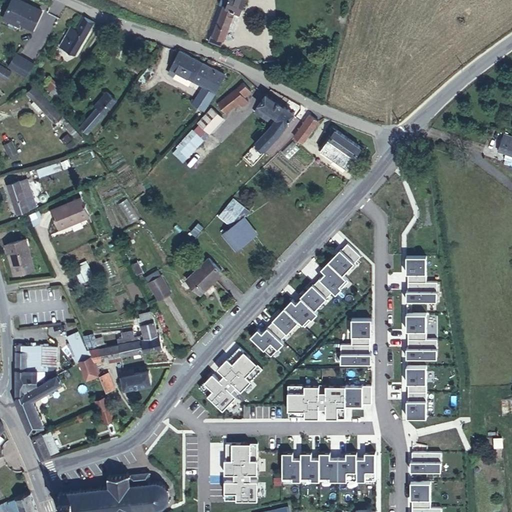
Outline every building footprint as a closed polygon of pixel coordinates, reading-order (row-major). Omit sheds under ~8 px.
[(20,0),(12,0),(5,15),(33,29),(42,10),(20,0)] [(211,35),(208,41),(221,46),(228,29),(235,11),(240,13),(245,0),(222,0),(220,4),(224,5),(213,35),(211,35)] [(235,11),(228,29),(233,32),(240,13),(235,11)] [(84,17),(76,29),(71,27),(60,46),(75,55),(94,22),(84,17)] [(216,91),(226,74),(180,51),(168,72),(174,75),(177,70),(216,91)] [(138,73),(142,67),(132,59),(127,66),(138,73)] [(0,75),(7,79),(12,72),(0,64),(0,75)] [(37,80),(42,74),(34,67),(28,75),(37,81),(37,80)] [(37,80),(43,84),(48,77),(43,74),(42,74),(37,80)] [(56,98),(64,89),(53,79),(47,86),(50,89),(48,90),(56,98)] [(251,92),(243,83),(238,87),(245,96),(251,92)] [(83,138),(35,86),(28,92),(35,100),(31,104),(39,112),(42,108),(59,126),(63,121),(67,125),(67,128),(80,141),(83,138)] [(204,110),(215,93),(204,87),(193,104),(204,110)] [(245,96),(238,87),(219,103),(226,112),(239,102),(243,106),(249,101),(245,96)] [(88,133),(117,100),(107,91),(95,106),(96,107),(80,127),(88,133)] [(272,124),(285,106),(267,93),(259,105),(264,109),(260,115),(272,124)] [(260,115),(264,109),(259,105),(254,111),(260,115)] [(295,113),(285,106),(272,124),(272,125),(281,132),(283,129),(286,126),(295,113)] [(224,118),(213,108),(199,123),(200,124),(206,130),(210,133),(224,118)] [(298,119),(304,124),(310,114),(312,113),(306,109),(298,119)] [(320,121),(310,114),(304,124),(297,133),(295,136),(303,143),(320,121)] [(304,124),(298,119),(297,118),(290,127),(292,129),(297,133),(304,124)] [(206,130),(200,124),(184,141),(190,147),(206,130)] [(297,133),(292,129),(291,130),(286,126),(283,129),(288,133),(286,135),(292,139),(295,136),(297,133)] [(365,149),(333,127),(329,133),(332,135),(323,148),(348,166),(358,152),(361,155),(365,149)] [(72,139),(68,134),(62,140),(67,144),(72,139)] [(511,155),(511,136),(505,134),(499,151),(511,155)] [(278,152),(287,142),(284,139),(282,136),(271,145),(278,152)] [(21,150),(16,139),(5,144),(10,156),(21,150)] [(89,146),(84,139),(80,141),(84,148),(89,146)] [(404,157),(408,160),(413,155),(409,151),(404,157)] [(62,170),(59,162),(38,169),(40,177),(62,170)] [(30,209),(30,208),(37,205),(28,178),(21,180),(8,184),(17,213),(30,209)] [(420,188),(420,206),(435,206),(434,188),(420,188)] [(221,204),(226,196),(218,190),(213,198),(221,204)] [(90,216),(82,197),(52,209),(60,229),(90,216)] [(230,207),(237,213),(242,206),(233,199),(228,205),(230,207)] [(222,217),(230,207),(228,205),(220,215),(222,217)] [(237,213),(230,207),(222,217),(229,222),(237,213)] [(257,234),(244,217),(224,233),(237,250),(257,234)] [(26,238),(7,244),(14,271),(34,268),(26,238)] [(259,328),(251,336),(272,355),(285,342),(282,339),(300,320),(306,326),(319,312),(316,309),(333,291),(337,293),(350,280),(344,274),(362,255),(348,242),(342,249),(341,248),(322,268),(326,272),(314,284),(313,283),(301,296),(302,297),(297,303),(293,299),(273,319),(274,320),(263,332),(259,328)] [(407,290),(407,300),(438,300),(438,281),(427,281),(427,255),(407,255),(407,273),(409,273),(409,290),(407,290)] [(223,271),(209,257),(186,279),(201,294),(210,286),(209,285),(223,271)] [(85,280),(95,274),(86,261),(77,267),(85,280)] [(172,292),(162,275),(161,275),(158,270),(146,277),(149,282),(159,300),(172,292)] [(155,318),(151,311),(140,314),(145,338),(143,338),(145,351),(155,349),(164,347),(159,328),(157,329),(155,318)] [(407,347),(407,357),(438,357),(438,338),(427,338),(427,312),(407,312),(407,330),(409,330),(409,347),(407,347)] [(342,363),(372,363),(372,353),(371,353),(371,335),(372,335),(372,318),(352,318),(352,344),(342,344),(342,363)] [(142,335),(135,336),(134,330),(122,333),(123,337),(118,338),(120,344),(122,356),(145,351),(143,338),(142,335)] [(86,350),(79,333),(67,336),(79,361),(80,361),(93,356),(90,350),(90,349),(88,350),(86,350)] [(95,339),(94,335),(85,336),(90,349),(90,350),(106,347),(103,337),(95,339)] [(106,347),(90,350),(93,356),(95,361),(109,358),(110,362),(119,361),(118,356),(121,356),(122,356),(120,344),(106,347)] [(58,365),(58,345),(16,345),(17,370),(39,370),(44,370),(44,369),(43,365),(48,365),(58,365)] [(218,368),(225,374),(237,386),(242,390),(264,368),(245,350),(245,351),(240,346),(229,358),(228,357),(218,368)] [(84,373),(90,371),(93,377),(100,375),(95,361),(93,356),(80,361),(84,373)] [(427,365),(407,365),(407,383),(409,383),(409,400),(407,400),(407,417),(427,417),(427,365)] [(122,375),(125,388),(152,383),(149,370),(134,373),(133,369),(122,371),(123,375),(122,375)] [(39,384),(39,370),(17,370),(17,396),(39,384)] [(109,372),(101,376),(107,391),(116,388),(109,372)] [(200,387),(224,410),(237,395),(232,391),(221,379),(213,372),(200,387)] [(63,383),(58,374),(16,398),(16,401),(19,408),(20,407),(33,400),(63,383)] [(225,374),(221,379),(232,391),(237,386),(225,374)] [(320,408),(320,391),(320,384),(289,384),(288,410),(289,410),(289,416),(305,416),(305,417),(320,417),(320,408)] [(364,403),(373,403),(373,384),(327,384),(327,391),(326,408),(326,417),(346,417),(346,404),(364,405),(364,403)] [(110,407),(114,405),(109,395),(96,400),(100,410),(110,407)] [(38,411),(33,400),(20,407),(24,418),(38,411)] [(110,407),(100,410),(102,416),(104,421),(104,423),(114,419),(110,407)] [(44,427),(38,411),(24,418),(26,422),(25,422),(30,433),(44,427)] [(41,458),(59,451),(51,431),(44,433),(32,438),(41,458)] [(225,473),(235,473),(251,473),(258,473),(258,442),(233,442),(227,442),(227,458),(225,458),(225,473)] [(376,480),(376,451),(366,451),(366,457),(358,457),(358,451),(347,451),(347,457),(331,457),(331,451),(320,451),(320,457),(312,457),(312,451),(302,451),(302,457),(294,457),(294,451),(283,451),(283,480),(376,480)] [(411,460),(411,470),(442,470),(442,451),(413,451),(413,460),(411,460)] [(109,476),(110,486),(60,492),(62,511),(133,511),(134,510),(162,507),(164,506),(166,504),(168,502),(169,499),(170,496),(170,494),(170,491),(169,488),(167,485),(164,483),(161,482),(157,481),(151,481),(150,472),(130,474),(109,476)] [(225,499),(258,499),(258,480),(252,480),(235,480),(225,480),(225,499)] [(431,480),(411,480),(411,498),(413,498),(413,511),(442,511),(442,506),(431,506),(431,480)] [(38,511),(32,491),(6,502),(9,511),(38,511)]
